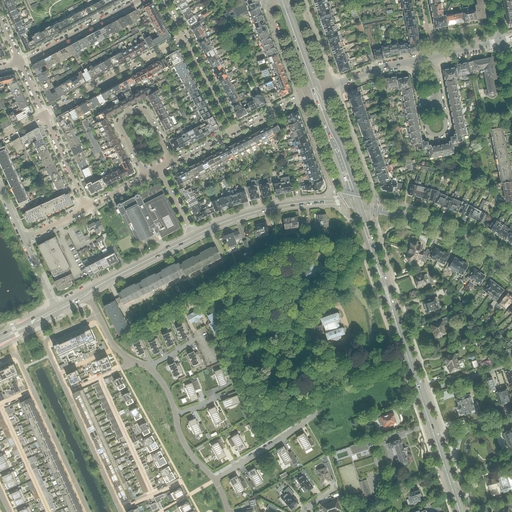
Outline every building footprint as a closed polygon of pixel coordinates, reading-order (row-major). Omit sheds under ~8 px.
[(4,0),(2,1),(8,13),(17,9),(15,5),(16,4),(14,0),(13,0),(12,0),(4,0)] [(98,13),(107,8),(103,0),(99,0),(93,3),(98,13)] [(181,10),(189,6),(186,0),(185,1),(178,5),(181,10)] [(259,1),(261,0),(247,0),(231,10),(234,14),(231,16),(228,12),(223,14),(227,20),(242,14),(249,11),(251,11),(260,7),(259,4),(260,4),(259,1)] [(485,9),(483,0),(476,0),(477,4),(475,6),(476,11),(485,9)] [(511,0),(502,0),(507,23),(508,24),(511,22),(511,0)] [(413,9),(411,1),(402,2),(404,11),(413,9)] [(151,2),(140,8),(141,10),(145,8),(146,12),(155,7),(152,2),(151,2)] [(184,15),(191,11),(196,8),(199,6),(201,4),(200,2),(195,6),(190,8),(189,6),(181,10),(184,15)] [(318,14),(319,14),(329,10),(330,9),(329,7),(330,6),(329,2),(328,2),(316,6),(318,14)] [(465,22),(471,21),(469,12),(465,13),(465,11),(464,2),(461,3),(465,22)] [(98,13),(93,3),(85,8),(90,17),(98,13)] [(441,4),(439,4),(431,6),(433,18),(442,16),(443,16),(442,10),(443,10),(442,7),(441,7),(441,4)] [(146,19),(149,17),(158,13),(155,7),(146,12),(147,12),(144,13),(146,16),(144,17),(146,19)] [(252,20),(254,23),(264,19),(260,9),(261,8),(260,7),(251,11),(249,11),(242,14),(243,17),(250,14),(251,16),(250,17),(251,20),(252,20)] [(471,21),(477,20),(476,11),(471,11),(471,10),(472,10),(471,7),(469,8),(469,12),(471,21)] [(85,8),(76,12),(81,22),(90,17),(85,8)] [(186,21),(194,16),(192,13),(193,12),(195,10),(195,9),(196,9),(196,8),(191,11),(184,15),(183,16),(186,21)] [(18,12),(17,9),(8,13),(13,24),(22,20),(20,17),(22,16),(20,12),(18,12)] [(414,17),(413,9),(404,11),(405,19),(414,17)] [(485,9),(476,11),(477,20),(486,19),(485,9)] [(136,10),(122,18),(126,26),(129,24),(129,26),(133,23),(134,24),(136,23),(136,22),(138,21),(137,20),(140,19),(136,10)] [(319,14),(321,21),(333,17),(334,16),(333,12),(330,13),(329,10),(319,14)] [(186,21),(189,26),(204,17),(209,14),(207,11),(202,14),(203,15),(199,18),(197,14),(194,16),(186,21)] [(72,27),(81,22),(76,12),(67,17),(72,27)] [(158,13),(149,17),(152,22),(151,22),(149,22),(147,23),(149,25),(152,23),(161,19),(158,13)] [(462,14),(454,15),(456,24),(464,22),(462,14)] [(446,17),(446,19),(447,25),(456,24),(454,15),(446,17)] [(442,20),(442,16),(433,18),(435,28),(447,25),(446,19),(442,20)] [(63,31),(72,27),(67,17),(58,22),(63,31)] [(321,21),(324,29),(337,24),(335,19),(334,20),(333,17),(321,21)] [(416,25),(414,17),(405,19),(407,27),(416,25)] [(123,28),(126,26),(122,18),(107,25),(112,33),(115,32),(115,33),(124,29),(123,28)] [(161,19),(152,23),(155,27),(154,28),(152,27),(150,28),(152,30),(164,24),(161,19)] [(268,31),(264,19),(254,23),(255,26),(254,27),(255,30),(256,29),(258,35),(268,31)] [(23,23),(22,20),(13,24),(18,35),(25,32),(27,31),(26,28),(27,27),(25,23),(23,23)] [(190,27),(193,32),(202,27),(199,23),(201,22),(201,24),(204,22),(202,20),(190,27)] [(53,24),(54,25),(58,34),(60,33),(63,31),(58,22),(58,21),(54,23),(53,24)] [(156,30),(158,34),(167,29),(164,24),(152,30),(153,33),(154,32),(155,30),(156,30)] [(326,36),(327,36),(337,32),(336,29),(338,28),(337,24),(324,29),(326,36)] [(58,34),(54,25),(51,27),(50,26),(48,27),(53,37),(58,34)] [(109,35),(112,33),(107,25),(93,33),(97,41),(100,39),(101,41),(109,36),(109,35)] [(417,34),(416,25),(407,27),(409,35),(417,34)] [(205,26),(202,27),(193,32),(196,38),(204,34),(205,33),(203,30),(206,28),(205,26)] [(53,37),(48,27),(46,28),(46,29),(43,31),(47,40),(53,37)] [(167,29),(158,34),(160,36),(157,38),(158,39),(155,40),(153,37),(151,38),(155,46),(170,37),(167,29)] [(39,32),(37,33),(42,42),(47,40),(43,31),(40,33),(39,32)] [(268,31),(258,35),(260,40),(259,40),(260,44),(261,43),(262,46),(263,46),(272,43),(268,31)] [(327,36),(329,43),(340,39),(339,36),(341,35),(340,31),(337,32),(327,36)] [(26,51),(35,46),(33,40),(29,42),(26,35),(27,35),(25,32),(18,35),(26,51)] [(36,45),(42,42),(37,33),(35,34),(35,35),(32,37),(36,45)] [(93,33),(79,41),(83,49),(86,47),(87,48),(95,44),(95,43),(97,41),(93,33)] [(149,49),(155,46),(151,38),(150,36),(146,39),(145,38),(146,37),(145,34),(142,36),(149,49)] [(205,36),(204,34),(196,38),(199,43),(209,38),(207,34),(205,36)] [(419,42),(417,34),(409,35),(410,44),(417,42),(419,42)] [(142,52),(148,49),(142,37),(140,38),(141,41),(141,43),(138,44),(142,52)] [(340,39),(329,43),(332,51),(345,46),(343,42),(342,40),(345,39),(345,37),(340,39)] [(211,41),(209,38),(199,43),(201,48),(202,48),(209,44),(208,43),(211,41)] [(136,46),(132,48),(137,55),(142,52),(138,44),(136,40),(134,41),(135,44),(136,46)] [(80,50),(83,49),(79,41),(65,48),(69,56),(72,55),(73,56),(74,55),(75,56),(75,57),(78,62),(81,60),(77,53),(81,51),(80,50)] [(202,48),(205,53),(213,49),(211,46),(215,44),(215,43),(216,43),(215,41),(209,44),(202,48)] [(408,52),(417,51),(418,51),(419,51),(419,50),(419,49),(419,48),(418,48),(417,42),(410,44),(411,45),(407,46),(408,52)] [(131,58),(137,55),(132,48),(130,43),(128,44),(130,47),(129,47),(130,49),(127,51),(131,58)] [(253,63),(258,61),(267,58),(277,54),(273,43),(272,43),(263,46),(264,49),(263,50),(261,50),(260,53),(256,54),(255,56),(256,58),(252,60),(253,63)] [(332,51),(334,58),(348,53),(346,49),(343,50),(343,48),(350,46),(349,44),(345,46),(332,51)] [(391,54),(400,52),(398,45),(398,44),(389,45),(391,54)] [(408,52),(407,46),(406,44),(398,45),(400,52),(400,54),(408,52)] [(383,56),(391,54),(389,45),(381,47),(382,49),(383,56)] [(125,52),(121,54),(125,61),(131,58),(127,51),(125,46),(123,47),(124,50),(125,52)] [(69,56),(65,48),(51,56),(55,64),(58,62),(59,63),(67,59),(66,58),(69,56)] [(215,48),(213,49),(205,53),(208,58),(222,51),(224,50),(223,49),(221,50),(221,49),(217,51),(215,48)] [(383,57),(383,56),(382,49),(373,50),(375,59),(383,57)] [(168,63),(171,61),(180,56),(177,50),(168,55),(171,60),(169,60),(169,59),(167,60),(168,63)] [(222,51),(208,58),(210,64),(221,58),(219,55),(223,53),(222,51)] [(120,64),(125,61),(121,54),(121,52),(115,56),(120,64)] [(348,53),(334,58),(337,65),(349,61),(356,58),(356,57),(349,59),(348,58),(349,57),(348,53)] [(370,62),(373,61),(374,60),(371,53),(366,55),(370,62)] [(266,62),(267,65),(279,61),(277,54),(267,58),(258,61),(259,64),(266,62)] [(51,56),(44,59),(46,65),(48,68),(49,68),(53,66),(52,65),(55,64),(51,56)] [(115,56),(109,59),(114,67),(120,64),(115,56)] [(170,69),(174,67),(183,62),(180,56),(171,61),(174,65),(172,66),(172,65),(169,67),(170,69)] [(164,58),(159,61),(163,70),(164,72),(166,71),(164,67),(168,65),(164,58)] [(213,69),(220,65),(221,65),(220,63),(223,61),(221,58),(210,64),(213,69)] [(492,58),(469,62),(471,71),(483,69),(488,90),(485,91),(486,96),(488,95),(489,95),(489,96),(489,97),(490,97),(491,98),(492,98),(493,98),(493,97),(494,97),(494,96),(495,96),(495,95),(495,94),(492,79),(496,79),(492,58)] [(60,98),(56,92),(52,94),(49,89),(54,87),(52,82),(51,83),(47,76),(48,75),(46,71),(43,72),(41,67),(46,65),(44,59),(43,59),(33,65),(32,66),(49,102),(51,103),(60,98)] [(109,70),(114,67),(109,59),(104,62),(109,70)] [(159,61),(149,67),(153,75),(163,70),(159,61)] [(261,71),(262,74),(282,67),(279,61),(267,65),(268,68),(261,71)] [(340,73),(353,68),(352,64),(350,64),(349,61),(337,65),(340,73)] [(104,62),(99,65),(103,73),(109,70),(104,62)] [(183,62),(174,67),(177,71),(176,72),(175,71),(173,72),(174,74),(178,72),(186,67),(183,62)] [(85,72),(82,74),(87,82),(92,80),(88,71),(86,68),(84,63),(81,65),(85,72)] [(467,63),(455,65),(455,68),(457,75),(460,75),(460,76),(462,75),(463,78),(465,77),(465,75),(464,75),(464,74),(470,73),(467,63)] [(92,80),(98,76),(93,68),(92,65),(89,67),(90,69),(88,71),(92,80)] [(98,76),(103,73),(99,65),(93,68),(98,76)] [(223,71),(220,65),(213,69),(212,69),(216,75),(223,71)] [(149,67),(143,70),(147,77),(151,75),(151,77),(152,77),(153,79),(155,79),(153,75),(149,67)] [(189,73),(186,67),(178,72),(180,77),(179,78),(178,77),(176,78),(177,80),(180,78),(189,73)] [(284,74),(282,67),(262,74),(263,77),(270,74),(272,78),(284,74)] [(450,69),(443,70),(444,75),(444,78),(457,75),(455,68),(450,69)] [(143,70),(138,73),(143,83),(147,80),(148,81),(147,83),(148,84),(150,83),(147,77),(143,70)] [(87,82),(82,74),(81,71),(78,73),(79,75),(77,77),(81,86),(87,82)] [(227,77),(223,71),(216,75),(219,81),(227,77)] [(132,76),(135,82),(136,84),(139,82),(140,83),(141,83),(142,86),(144,85),(143,83),(138,73),(132,76)] [(192,79),(189,73),(180,78),(183,83),(182,83),(181,82),(179,84),(180,86),(183,84),(192,79)] [(266,83),(267,87),(286,80),(284,74),(272,78),(273,81),(266,83)] [(9,86),(17,82),(18,82),(15,75),(13,75),(0,77),(0,89),(4,88),(3,85),(4,85),(4,84),(8,83),(9,86)] [(457,75),(444,78),(454,126),(464,124),(465,124),(465,121),(464,121),(462,112),(463,112),(462,108),(461,108),(459,99),(460,99),(460,96),(459,96),(457,87),(458,87),(457,83),(456,84),(455,78),(458,78),(457,75)] [(115,84),(101,93),(104,99),(109,96),(111,101),(117,97),(115,94),(119,92),(122,91),(124,94),(128,91),(130,90),(128,86),(135,82),(132,76),(115,84)] [(222,86),(230,81),(228,76),(227,77),(219,81),(222,86)] [(76,89),(81,86),(77,77),(71,80),(76,89)] [(396,77),(384,79),(385,87),(386,89),(398,86),(398,85),(401,85),(410,83),(409,77),(396,79),(396,77)] [(192,79),(183,84),(186,88),(185,89),(184,88),(182,89),(183,91),(187,89),(195,84),(192,79)] [(71,80),(65,83),(70,92),(76,89),(71,80)] [(275,87),(276,90),(289,86),(286,80),(267,87),(268,89),(275,87)] [(230,81),(222,86),(225,91),(237,85),(236,83),(232,85),(230,81)] [(15,112),(22,109),(28,106),(17,82),(9,86),(5,87),(6,89),(9,88),(9,89),(10,88),(12,92),(5,95),(6,98),(9,96),(9,95),(11,94),(12,94),(13,94),(17,101),(15,102),(15,103),(13,104),(14,106),(18,104),(19,107),(18,108),(14,110),(15,112)] [(70,92),(65,83),(60,86),(65,95),(70,92)] [(401,85),(398,85),(398,86),(398,89),(401,89),(402,94),(401,95),(401,98),(403,98),(404,107),(403,107),(404,110),(405,110),(407,119),(405,119),(406,122),(407,122),(409,131),(408,132),(409,135),(410,135),(412,144),(417,143),(424,142),(423,140),(421,140),(410,83),(401,85)] [(186,97),(190,95),(198,90),(195,84),(187,89),(189,92),(185,94),(186,97)] [(144,90),(141,88),(146,97),(147,96),(152,93),(150,90),(154,88),(153,85),(144,90)] [(225,91),(228,96),(236,92),(234,89),(238,87),(237,85),(225,91)] [(55,89),(56,92),(60,98),(65,95),(60,86),(55,89)] [(276,90),(277,91),(279,97),(290,92),(290,90),(289,86),(276,90)] [(136,93),(134,95),(137,101),(146,97),(141,88),(138,90),(137,88),(134,89),(136,93)] [(161,88),(152,93),(147,96),(150,101),(159,96),(158,94),(160,93),(159,92),(162,90),(161,88)] [(350,100),(363,95),(364,95),(363,91),(362,91),(359,92),(358,88),(347,92),(350,100)] [(261,92),(259,93),(257,89),(255,90),(257,94),(252,96),(258,107),(267,103),(263,96),(261,92)] [(189,102),(193,100),(201,95),(198,90),(190,95),(192,97),(188,99),(189,102)] [(131,96),(128,91),(124,94),(127,99),(130,105),(137,101),(134,95),(131,96)] [(273,101),(279,97),(277,91),(270,94),(272,96),(271,97),(273,101)] [(236,92),(228,96),(230,101),(242,95),(242,93),(238,95),(236,92)] [(101,93),(96,96),(100,104),(103,102),(103,103),(106,102),(104,99),(101,93)] [(247,101),(249,106),(252,111),(257,108),(253,100),(252,100),(249,93),(247,94),(249,99),(247,101)] [(192,107),(196,105),(204,100),(201,95),(193,100),(195,103),(191,105),(192,107)] [(242,95),(230,101),(230,102),(233,107),(240,102),(239,100),(243,98),(242,96),(243,95),(242,95)] [(350,100),(353,108),(364,103),(363,101),(365,100),(363,95),(350,100)] [(96,96),(90,99),(95,107),(97,105),(98,106),(100,105),(100,104),(96,96)] [(150,101),(155,111),(164,106),(159,96),(150,101)] [(114,105),(112,106),(116,113),(122,110),(123,109),(124,108),(127,107),(129,106),(130,105),(127,99),(125,100),(123,101),(121,102),(120,103),(117,98),(113,101),(114,103),(113,103),(114,105)] [(90,99),(85,102),(89,109),(92,108),(93,109),(95,108),(95,107),(90,99)] [(198,110),(207,106),(204,100),(196,105),(197,108),(193,110),(195,112),(198,110)] [(241,103),(240,102),(233,107),(235,112),(239,110),(244,107),(246,104),(245,101),(241,103)] [(85,102),(80,105),(84,114),(90,111),(89,109),(85,102)] [(353,108),(355,115),(367,111),(366,108),(368,108),(366,103),(364,103),(353,108)] [(244,107),(239,110),(242,115),(252,111),(249,106),(247,107),(248,108),(245,109),(244,108),(246,104),(244,107)] [(80,105),(74,108),(79,117),(84,114),(80,105)] [(17,115),(20,120),(30,114),(31,112),(29,106),(28,106),(22,109),(23,112),(17,115)] [(100,118),(101,121),(106,119),(116,113),(112,106),(106,109),(97,113),(98,115),(95,117),(95,118),(88,121),(91,126),(92,125),(91,122),(96,119),(97,120),(100,118)] [(155,111),(160,121),(169,116),(164,106),(155,111)] [(201,115),(209,111),(207,106),(198,110),(195,112),(197,115),(196,115),(197,117),(201,115)] [(74,108),(68,111),(71,116),(73,120),(79,117),(74,108)] [(12,124),(18,120),(12,109),(10,110),(11,112),(11,113),(11,114),(8,116),(12,124)] [(61,127),(67,125),(65,120),(71,116),(68,111),(68,110),(57,117),(57,119),(61,128),(61,127)] [(355,115),(358,123),(370,118),(369,116),(370,115),(368,110),(367,111),(355,115)] [(209,111),(201,115),(204,121),(212,116),(209,111)] [(292,121),(293,123),(301,121),(298,111),(291,114),(291,115),(284,117),(286,123),(292,121)] [(160,121),(165,131),(170,128),(173,127),(174,126),(169,116),(160,121)] [(358,123),(361,130),(372,126),(371,123),(373,123),(371,118),(370,118),(358,123)] [(106,119),(101,121),(95,124),(97,127),(98,126),(100,128),(108,124),(106,119)] [(198,138),(204,135),(199,126),(196,120),(194,121),(197,127),(193,129),(198,138)] [(208,124),(205,125),(209,132),(218,128),(215,121),(208,125),(208,124)] [(291,126),(292,131),(304,127),(301,121),(293,123),(284,127),(285,129),(289,127),(288,127),(291,126)] [(276,122),(270,126),(271,128),(274,134),(278,132),(280,136),(281,136),(281,134),(280,130),(276,122)] [(77,163),(85,159),(86,158),(84,153),(85,153),(84,150),(83,151),(81,146),(82,146),(81,143),(80,144),(77,139),(78,138),(77,136),(76,137),(74,131),(75,131),(74,128),(73,129),(70,123),(67,125),(61,127),(77,163)] [(205,123),(199,126),(204,135),(209,132),(205,125),(205,123)] [(108,124),(100,128),(98,129),(99,132),(101,131),(102,133),(100,134),(102,138),(113,133),(108,124)] [(449,141),(449,144),(453,143),(454,147),(458,146),(457,142),(462,141),(461,135),(466,134),(464,124),(454,126),(455,133),(453,134),(454,136),(450,137),(451,140),(449,141)] [(198,138),(193,129),(192,130),(190,125),(187,126),(190,131),(187,132),(191,141),(198,138)] [(361,130),(364,137),(375,133),(374,130),(376,130),(374,125),(372,126),(361,130)] [(270,126),(264,129),(269,138),(272,136),(274,141),(277,140),(274,134),(271,128),(270,126)] [(292,139),(295,138),(306,134),(304,127),(292,131),(287,133),(288,135),(291,134),(291,133),(293,133),(294,134),(291,135),(292,139),(288,140),(289,143),(293,141),(292,139)] [(491,129),(494,146),(505,144),(502,127),(491,129)] [(43,138),(40,131),(39,129),(37,128),(26,134),(29,140),(34,137),(36,137),(37,140),(43,138)] [(184,133),(181,135),(186,144),(191,141),(187,132),(184,128),(182,129),(184,133)] [(271,143),(269,138),(264,129),(258,132),(263,141),(266,139),(269,144),(271,143)] [(179,136),(176,138),(181,147),(186,144),(181,135),(179,131),(176,132),(179,136)] [(265,146),(263,141),(258,132),(252,135),(257,144),(260,142),(263,147),(265,146)] [(105,143),(105,144),(116,138),(113,133),(102,138),(100,139),(97,141),(98,143),(101,141),(103,140),(105,143)] [(364,137),(366,144),(377,139),(377,137),(378,137),(377,133),(375,133),(364,137)] [(26,134),(20,137),(24,145),(28,143),(28,144),(31,143),(29,140),(26,134)] [(295,138),(298,145),(309,141),(306,134),(295,138)] [(260,149),(257,144),(252,135),(247,138),(251,147),(255,145),(257,150),(260,149)] [(175,150),(181,147),(176,138),(173,139),(172,138),(171,138),(170,136),(168,138),(174,149),(175,150)] [(16,140),(20,150),(24,149),(19,138),(16,140)] [(49,176),(50,175),(58,171),(43,138),(37,140),(34,142),(36,148),(35,148),(36,151),(37,150),(39,153),(38,154),(39,156),(40,156),(42,161),(41,161),(37,163),(38,165),(42,164),(43,163),(45,168),(44,169),(39,171),(40,173),(45,171),(47,170),(49,176)] [(90,139),(90,140),(92,139),(95,145),(96,147),(97,150),(99,153),(99,152),(97,148),(96,145),(95,143),(93,138),(90,139)] [(108,149),(110,148),(119,144),(116,138),(105,144),(103,145),(104,146),(106,145),(108,149)] [(247,138),(241,141),(245,150),(249,148),(251,153),(254,152),(251,147),(247,138)] [(366,144),(368,150),(380,145),(379,143),(380,143),(379,139),(377,139),(366,144)] [(16,140),(12,142),(17,152),(20,150),(16,140)] [(248,155),(245,150),(241,141),(235,144),(240,153),(243,151),(245,156),(247,155),(248,155)] [(300,153),(311,149),(309,141),(298,145),(291,148),(292,151),(296,149),(296,148),(298,147),(300,153)] [(424,142),(417,143),(419,149),(428,148),(429,156),(433,156),(433,157),(442,155),(440,146),(432,147),(431,144),(428,145),(428,141),(424,142)] [(441,145),(440,146),(442,155),(443,155),(451,154),(451,152),(455,152),(454,147),(453,143),(449,144),(441,145)] [(111,151),(113,154),(122,149),(119,144),(110,148),(108,149),(106,150),(102,152),(103,154),(107,152),(109,151),(109,152),(111,151)] [(242,158),(240,153),(235,144),(229,147),(234,156),(237,154),(240,159),(242,158)] [(494,146),(498,164),(509,162),(505,144),(494,146)] [(368,150),(371,157),(382,153),(381,150),(383,150),(381,145),(380,145),(368,150)] [(0,163),(3,170),(13,165),(4,146),(0,148),(0,163)] [(236,161),(234,156),(229,147),(223,150),(228,159),(232,157),(234,162),(236,161)] [(122,149),(113,154),(111,155),(112,157),(114,156),(115,159),(124,154),(122,149)] [(300,161),(303,160),(314,156),(311,149),(300,153),(292,156),(293,159),(297,157),(296,156),(301,154),(301,156),(298,157),(300,161),(296,163),(297,165),(301,164),(300,161)] [(228,159),(223,150),(218,152),(222,162),(226,160),(228,165),(231,164),(228,159)] [(212,156),(217,165),(220,163),(223,168),(225,167),(222,162),(218,152),(212,156)] [(371,157),(373,163),(385,159),(384,157),(385,156),(384,152),(382,153),(371,157)] [(118,161),(119,164),(127,160),(124,154),(115,159),(112,161),(113,162),(116,161),(116,162),(118,161)] [(206,159),(211,168),(214,166),(217,171),(219,170),(217,165),(212,156),(206,159)] [(303,160),(306,168),(317,164),(314,156),(303,160)] [(85,159),(77,163),(84,177),(89,175),(90,178),(93,177),(91,174),(85,159)] [(128,159),(127,160),(119,164),(120,165),(125,176),(126,176),(133,172),(134,171),(128,159)] [(206,159),(200,162),(205,171),(208,169),(210,174),(213,173),(211,168),(206,159)] [(373,163),(375,170),(387,165),(386,163),(387,162),(386,159),(385,159),(373,163)] [(207,176),(205,171),(200,162),(194,164),(199,174),(203,172),(205,177),(207,176)] [(502,182),(511,179),(511,176),(509,162),(498,164),(502,182)] [(448,174),(450,169),(450,168),(450,167),(450,166),(449,165),(449,164),(448,164),(448,163),(447,163),(446,163),(445,163),(444,163),(443,163),(442,164),(441,164),(440,168),(439,168),(439,169),(439,170),(439,171),(439,172),(440,173),(440,174),(441,174),(442,175),(443,175),(444,175),(445,175),(446,175),(447,175),(447,174),(448,174)] [(194,164),(189,167),(194,177),(197,175),(199,180),(202,179),(199,174),(194,164)] [(306,169),(308,174),(319,170),(317,164),(306,168),(300,170),(301,172),(304,171),(304,170),(306,169)] [(11,188),(21,183),(13,165),(3,170),(11,188)] [(117,180),(125,176),(120,165),(116,167),(117,168),(112,171),(117,180)] [(375,170),(378,176),(389,172),(388,169),(390,169),(388,165),(387,165),(375,170)] [(110,172),(107,173),(112,183),(117,180),(112,171),(110,166),(109,167),(110,170),(110,171),(110,172)] [(196,181),(194,177),(189,167),(184,170),(189,179),(191,178),(194,183),(196,181)] [(101,176),(102,178),(106,185),(106,186),(112,183),(107,173),(105,169),(103,170),(104,173),(104,174),(101,176)] [(191,184),(189,179),(184,170),(178,173),(183,182),(186,181),(189,185),(191,184)] [(310,181),(312,180),(322,177),(319,170),(308,174),(302,176),(303,178),(307,177),(307,176),(309,176),(310,181)] [(58,171),(50,175),(57,190),(65,186),(58,171)] [(378,176),(380,183),(392,179),(391,176),(392,176),(391,171),(389,172),(378,176)] [(279,172),(280,174),(283,193),(295,190),(294,186),(291,187),(289,176),(282,177),(282,175),(283,175),(283,172),(279,172)] [(173,176),(178,185),(181,183),(183,188),(184,188),(186,187),(183,182),(178,173),(174,175),(173,176)] [(283,193),(280,174),(279,174),(279,176),(278,176),(278,179),(279,179),(280,181),(274,182),(276,194),(283,193)] [(411,184),(409,194),(415,196),(419,182),(420,178),(420,176),(417,175),(416,181),(415,180),(414,185),(411,184)] [(264,178),(264,180),(259,181),(260,185),(262,197),(271,195),(268,184),(271,183),(270,178),(267,178),(267,177),(264,178)] [(312,180),(313,183),(320,189),(324,183),(322,177),(312,180)] [(103,186),(106,185),(102,178),(94,182),(94,181),(91,182),(91,181),(86,184),(91,194),(103,188),(103,186)] [(395,178),(392,179),(380,183),(382,189),(395,191),(396,190),(397,183),(397,182),(395,178)] [(257,186),(260,185),(259,181),(259,180),(255,181),(255,180),(252,181),(253,186),(248,187),(249,191),(251,199),(259,197),(257,186)] [(511,180),(493,184),(494,188),(501,186),(502,186),(502,185),(504,185),(504,189),(503,191),(505,202),(511,200),(511,180)] [(421,182),(419,182),(415,196),(422,198),(425,187),(419,186),(420,185),(421,185),(421,182)] [(11,188),(19,206),(29,201),(21,183),(11,188)] [(117,206),(136,243),(159,231),(161,237),(181,227),(178,222),(179,221),(159,183),(139,194),(140,194),(138,195),(138,194),(136,194),(135,195),(136,196),(120,204),(120,203),(117,204),(118,205),(117,206)] [(426,183),(425,187),(422,198),(428,200),(431,189),(426,188),(426,187),(427,187),(428,184),(426,183)] [(245,192),(249,191),(248,187),(247,186),(244,187),(244,186),(241,187),(242,190),(241,191),(242,192),(238,193),(241,202),(248,201),(245,192)] [(234,205),(241,202),(238,193),(236,187),(235,187),(235,189),(234,189),(235,192),(234,193),(234,194),(231,195),(234,205)] [(438,191),(431,189),(428,200),(435,201),(439,192),(441,187),(438,187),(438,190),(438,191)] [(185,190),(184,188),(183,188),(180,189),(184,196),(185,196),(185,197),(198,191),(196,189),(194,191),(194,190),(192,191),(191,188),(185,190)] [(234,205),(231,195),(229,189),(228,190),(228,191),(227,191),(228,195),(227,195),(228,196),(224,197),(228,207),(234,205)] [(189,204),(197,199),(195,196),(196,195),(199,194),(198,191),(185,197),(189,204)] [(446,195),(439,192),(435,201),(435,202),(443,206),(447,196),(449,192),(447,191),(445,194),(446,194),(446,195)] [(222,198),(218,199),(222,209),(228,207),(224,197),(223,192),(221,193),(222,197),(221,197),(222,198)] [(73,203),(68,193),(65,195),(65,194),(50,201),(55,212),(73,203)] [(214,211),(222,209),(218,199),(216,194),(215,194),(215,196),(214,196),(215,199),(215,200),(211,202),(213,204),(214,207),(213,207),(214,211)] [(454,199),(455,195),(453,194),(452,197),(453,197),(452,199),(447,196),(443,206),(449,209),(454,199)] [(458,211),(461,202),(455,199),(455,198),(457,199),(458,196),(455,195),(454,199),(449,209),(458,212),(458,211)] [(458,211),(464,214),(468,205),(462,202),(463,201),(464,201),(467,196),(464,195),(463,197),(461,202),(458,211)] [(198,203),(197,199),(189,204),(191,209),(200,205),(205,202),(204,200),(198,203)] [(470,217),(476,220),(483,207),(486,201),(484,200),(479,209),(480,209),(480,210),(475,208),(470,217)] [(55,212),(50,201),(31,209),(36,220),(55,212)] [(483,207),(476,220),(482,224),(487,214),(482,212),(483,210),(484,211),(489,202),(486,201),(483,207)] [(464,214),(470,217),(475,208),(477,204),(474,203),(473,206),(474,206),(474,207),(468,205),(464,214)] [(211,213),(214,211),(213,207),(214,207),(213,204),(208,206),(207,206),(207,207),(206,208),(207,209),(195,215),(197,220),(207,215),(208,215),(211,214),(211,213)] [(191,209),(195,215),(207,209),(206,208),(207,207),(207,206),(202,209),(200,205),(191,209)] [(36,220),(31,209),(26,212),(26,213),(23,214),(28,224),(36,220)] [(326,214),(319,215),(319,223),(313,223),(313,230),(320,229),(320,227),(328,226),(328,222),(327,222),(326,214)] [(297,216),(290,217),(291,227),(295,227),(297,229),(300,229),(300,226),(298,226),(297,216)] [(488,227),(494,231),(500,222),(503,218),(501,216),(499,219),(499,221),(494,218),(488,227)] [(292,229),(291,227),(290,217),(283,219),(284,228),(289,228),(289,229),(292,229)] [(97,232),(100,231),(104,229),(100,221),(95,223),(94,222),(87,225),(90,230),(95,228),(97,232)] [(494,231),(499,235),(505,226),(508,222),(506,221),(505,223),(505,224),(504,225),(500,222),(494,231)] [(270,227),(267,228),(266,223),(256,225),(258,232),(267,230),(268,234),(272,233),(270,227)] [(505,238),(511,229),(511,227),(511,225),(510,226),(510,228),(509,228),(505,226),(499,235),(505,238)] [(235,240),(240,238),(238,231),(225,236),(229,246),(236,244),(235,240)] [(55,236),(37,245),(53,276),(54,276),(68,269),(70,268),(57,242),(58,242),(55,236)] [(428,257),(429,254),(430,251),(427,250),(426,252),(421,251),(422,247),(420,245),(418,245),(417,245),(417,241),(411,242),(410,242),(410,243),(411,243),(408,250),(428,257)] [(197,256),(203,266),(221,257),(215,247),(212,248),(212,247),(200,253),(200,254),(197,256)] [(431,258),(438,261),(442,251),(439,249),(438,250),(436,248),(432,255),(429,254),(428,257),(427,258),(430,259),(431,259),(431,258)] [(118,262),(119,261),(113,249),(108,252),(114,264),(118,262)] [(406,256),(406,257),(412,264),(413,264),(414,265),(415,264),(416,264),(417,263),(415,260),(418,260),(419,260),(421,260),(422,261),(425,262),(427,259),(427,258),(428,257),(408,250),(406,256)] [(445,268),(448,263),(445,261),(448,254),(446,253),(446,252),(442,251),(438,261),(436,263),(440,265),(440,266),(445,269),(445,268)] [(114,264),(108,252),(103,254),(109,266),(110,266),(114,264)] [(103,254),(98,256),(105,269),(109,267),(109,266),(103,254)] [(105,269),(98,256),(93,259),(100,271),(105,269)] [(185,276),(203,266),(197,256),(194,257),(194,256),(182,262),(183,263),(179,265),(184,273),(185,276)] [(456,271),(461,261),(456,258),(455,258),(453,260),(452,259),(449,263),(448,263),(445,268),(451,271),(454,273),(456,271)] [(93,259),(88,261),(95,274),(99,272),(99,271),(100,271),(93,259)] [(95,274),(88,261),(83,264),(90,276),(95,274)] [(461,261),(456,271),(459,273),(459,274),(464,277),(466,273),(465,272),(468,268),(466,267),(468,265),(466,264),(467,264),(461,261)] [(302,273),(300,275),(299,276),(298,276),(298,277),(298,278),(299,279),(300,280),(301,280),(302,280),(305,278),(306,279),(312,276),(312,277),(318,273),(324,269),(321,262),(319,263),(318,262),(313,265),(312,262),(306,265),(308,269),(302,273)] [(164,283),(184,273),(179,265),(178,263),(175,264),(175,263),(161,270),(162,271),(159,273),(164,283)] [(68,269),(54,276),(56,280),(54,282),(58,290),(60,289),(60,291),(75,283),(73,279),(74,279),(72,274),(71,274),(68,269)] [(468,285),(470,287),(479,273),(474,269),(471,273),(466,279),(472,282),(471,283),(469,283),(468,285)] [(139,283),(144,294),(164,283),(159,273),(155,274),(155,273),(141,280),(142,281),(139,283)] [(479,273),(470,287),(472,288),(473,286),(473,284),(479,287),(483,281),(482,280),(485,276),(479,273)] [(430,282),(428,277),(427,277),(427,274),(421,276),(421,274),(414,276),(418,287),(427,284),(430,282)] [(485,291),(490,295),(497,285),(490,280),(482,291),(480,290),(477,294),(480,297),(483,292),(485,291)] [(124,304),(144,294),(139,283),(135,285),(135,284),(121,290),(122,291),(119,293),(124,304)] [(497,285),(490,295),(495,298),(493,300),(494,300),(489,307),(492,309),(496,304),(497,302),(495,301),(503,290),(497,285)] [(498,307),(501,310),(504,306),(506,308),(511,300),(511,297),(507,293),(505,296),(504,295),(502,297),(503,298),(498,305),(496,304),(492,309),(495,311),(498,307)] [(435,300),(438,300),(437,296),(431,299),(430,297),(426,298),(427,300),(423,301),(426,312),(431,311),(435,310),(434,309),(438,308),(435,300)] [(115,300),(114,301),(104,306),(119,335),(129,329),(115,300)] [(190,321),(191,322),(202,316),(201,315),(199,311),(199,312),(198,310),(187,316),(188,318),(190,321)] [(217,332),(221,330),(216,322),(217,322),(217,321),(216,319),(215,318),(217,317),(218,315),(217,313),(215,312),(213,313),(208,316),(212,323),(209,324),(213,332),(216,331),(217,332)] [(322,324),(313,327),(316,336),(325,333),(327,338),(332,337),(333,339),(335,340),(337,339),(339,337),(338,335),(344,333),(343,332),(344,332),(345,332),(345,331),(345,330),(345,329),(344,329),(344,328),(343,328),(342,328),(339,317),(340,317),(340,316),(340,315),(340,314),(339,314),(339,313),(338,313),(338,312),(337,313),(337,312),(331,314),(331,312),(320,316),(322,324)] [(444,330),(450,328),(447,317),(439,319),(440,322),(431,325),(432,326),(431,326),(433,331),(435,336),(445,333),(444,330)] [(181,324),(175,326),(181,340),(187,337),(185,333),(189,332),(185,324),(182,326),(181,324)] [(90,329),(84,331),(85,332),(89,342),(95,339),(90,329)] [(167,330),(161,333),(167,346),(173,344),(172,340),(175,339),(171,331),(168,332),(167,330)] [(85,332),(80,335),(84,344),(89,342),(85,332)] [(80,335),(75,337),(79,347),(84,344),(80,335)] [(75,337),(69,339),(74,349),(79,347),(75,337)] [(141,338),(132,342),(138,355),(144,352),(142,349),(146,347),(143,341),(141,338)] [(157,338),(148,342),(154,354),(160,351),(158,348),(161,346),(157,338)] [(69,339),(64,342),(69,351),(74,349),(69,339)] [(64,342),(59,344),(63,354),(69,351),(64,342)] [(58,343),(53,345),(58,356),(63,354),(59,344),(58,343)] [(511,355),(510,348),(503,350),(505,357),(511,355)] [(193,352),(188,354),(194,367),(203,363),(198,353),(195,355),(193,352)] [(456,361),(455,358),(456,357),(455,357),(459,355),(458,353),(454,354),(450,355),(450,354),(446,355),(446,356),(443,357),(446,365),(448,364),(456,361)] [(107,356),(96,361),(99,366),(110,361),(107,356)] [(456,361),(448,364),(451,374),(455,373),(454,371),(459,369),(457,364),(464,362),(463,359),(456,361)] [(110,361),(99,366),(101,371),(112,366),(110,361)] [(14,363),(8,365),(9,367),(13,377),(19,374),(14,363)] [(175,363),(169,365),(174,376),(183,372),(180,365),(176,366),(175,363)] [(9,367),(4,369),(8,379),(13,377),(9,367)] [(220,386),(227,384),(224,377),(228,375),(225,367),(214,371),(220,386)] [(4,369),(0,370),(0,374),(3,381),(8,379),(4,369)] [(77,369),(66,374),(69,380),(80,375),(77,369)] [(80,375),(69,380),(71,385),(82,380),(80,375)] [(116,385),(115,386),(118,391),(125,387),(120,377),(114,380),(116,385)] [(491,377),(486,379),(489,390),(492,390),(492,391),(496,390),(491,377)] [(198,399),(195,391),(200,389),(197,380),(191,383),(191,382),(191,383),(189,384),(188,384),(185,385),(186,388),(188,393),(189,397),(191,401),(198,399)] [(511,394),(511,393),(509,393),(507,388),(496,392),(500,405),(510,402),(511,408),(511,394)] [(76,398),(76,399),(85,395),(83,389),(73,393),(74,394),(73,394),(75,399),(76,398)] [(459,398),(456,399),(458,406),(473,401),(469,391),(464,393),(464,394),(458,396),(459,398)] [(134,402),(128,392),(122,396),(127,405),(134,402)] [(229,398),(222,401),(225,408),(238,403),(240,402),(239,400),(238,398),(237,396),(238,396),(238,395),(237,395),(236,392),(228,395),(229,398)] [(88,400),(85,395),(76,399),(77,401),(76,402),(77,405),(78,404),(79,405),(88,400)] [(22,409),(33,404),(32,402),(33,401),(31,399),(30,399),(30,398),(20,403),(22,409)] [(81,410),(90,406),(88,400),(79,405),(78,406),(79,407),(80,407),(81,410)] [(458,406),(457,406),(460,414),(464,413),(464,415),(470,413),(471,414),(475,412),(472,402),(473,402),(473,401),(458,406)] [(22,409),(25,414),(35,409),(36,409),(34,404),(33,405),(33,404),(22,409)] [(90,406),(81,410),(80,411),(82,415),(83,415),(93,411),(90,406)] [(142,417),(137,407),(129,411),(132,416),(133,416),(136,420),(142,417)] [(225,419),(222,412),(218,414),(215,407),(208,410),(210,413),(212,417),(214,422),(215,424),(218,423),(219,423),(221,422),(222,422),(222,421),(225,419)] [(27,420),(38,415),(37,413),(38,412),(36,409),(35,410),(35,409),(25,414),(27,420)] [(83,417),(84,418),(85,418),(86,421),(95,417),(93,411),(83,415),(84,416),(83,417)] [(389,426),(396,424),(394,417),(394,416),(395,416),(395,415),(394,415),(394,414),(394,413),(393,413),(380,417),(378,418),(380,425),(383,424),(383,426),(389,424),(389,426)] [(30,425),(40,420),(41,419),(40,418),(39,418),(38,415),(27,420),(28,419),(31,424),(30,425)] [(88,426),(98,422),(95,417),(86,421),(87,423),(86,424),(87,426),(88,426)] [(194,434),(195,436),(198,435),(199,434),(201,433),(202,434),(202,433),(201,432),(205,430),(202,423),(198,425),(195,418),(188,422),(194,434)] [(32,431),(43,426),(42,426),(43,425),(42,421),(40,421),(40,420),(30,425),(32,431)] [(100,428),(98,422),(88,426),(89,429),(88,429),(90,432),(91,431),(91,432),(100,428)] [(144,435),(150,432),(145,422),(139,426),(138,423),(134,425),(138,433),(141,431),(144,435)] [(33,432),(35,436),(45,431),(44,429),(45,429),(44,426),(43,426),(32,431),(33,432)] [(100,428),(91,432),(90,433),(92,437),(93,437),(103,433),(100,428)] [(37,442),(48,437),(47,436),(48,436),(48,434),(46,434),(45,431),(35,436),(37,442)] [(93,440),(94,440),(96,443),(105,438),(103,433),(93,437),(94,438),(93,439),(93,440)] [(304,433),(297,437),(303,449),(305,451),(307,450),(309,449),(311,447),(311,448),(312,447),(311,446),(315,444),(311,437),(307,440),(304,433)] [(232,439),(228,441),(232,447),(235,445),(239,452),(246,447),(239,436),(238,434),(232,437),(231,437),(232,439)] [(146,446),(155,441),(152,435),(143,440),(146,446)] [(40,447),(50,442),(51,441),(50,439),(49,437),(48,438),(48,437),(37,442),(40,447)] [(105,438),(96,443),(95,444),(97,448),(98,447),(98,448),(108,444),(105,438)] [(225,447),(220,439),(217,441),(216,441),(217,442),(211,446),(212,448),(219,460),(226,456),(222,449),(225,447)] [(376,444),(374,439),(368,441),(368,440),(357,444),(359,450),(376,444)] [(406,451),(407,450),(405,447),(403,448),(402,444),(402,443),(402,442),(402,441),(401,441),(400,439),(387,444),(389,449),(392,448),(394,454),(397,453),(398,458),(396,459),(397,463),(401,462),(402,463),(403,463),(404,464),(405,464),(405,463),(406,462),(406,461),(406,460),(407,460),(406,456),(408,455),(406,451)] [(155,441),(146,446),(149,452),(158,447),(155,441)] [(42,452),(52,448),(52,447),(53,447),(52,445),(51,445),(50,442),(40,447),(42,452)] [(108,444),(98,448),(99,450),(98,451),(99,451),(100,454),(101,453),(101,454),(110,450),(108,444)] [(283,446),(276,450),(285,465),(292,461),(293,464),(297,462),(291,452),(288,454),(283,446)] [(42,452),(45,458),(55,453),(56,452),(55,450),(54,448),(53,449),(52,448),(42,452)] [(103,459),(113,455),(110,450),(101,454),(100,455),(101,457),(102,459),(103,459)] [(154,461),(163,456),(160,450),(151,455),(154,461)] [(5,453),(0,455),(0,463),(8,460),(8,459),(5,454),(5,453)] [(47,463),(57,459),(57,458),(58,458),(56,454),(55,454),(55,453),(45,458),(46,458),(48,463),(47,463)] [(113,455),(103,459),(104,461),(103,462),(105,465),(106,464),(106,465),(115,460),(113,455)] [(154,461),(153,462),(157,468),(167,463),(163,456),(154,461)] [(355,462),(357,467),(377,462),(376,456),(355,462)] [(49,469),(60,464),(59,462),(60,461),(59,459),(58,459),(57,459),(47,463),(49,469)] [(8,460),(0,463),(0,470),(9,467),(9,466),(8,466),(6,461),(8,460)] [(115,460),(106,465),(105,465),(106,468),(107,470),(108,469),(108,470),(118,466),(119,466),(116,460),(115,460)] [(327,471),(330,470),(327,462),(324,463),(325,467),(317,470),(320,480),(319,481),(321,485),(325,484),(324,483),(325,483),(330,481),(327,471)] [(49,469),(52,474),(62,470),(62,469),(63,468),(62,467),(61,467),(60,464),(49,469)] [(120,471),(118,466),(108,470),(108,471),(109,472),(108,473),(109,476),(110,475),(111,476),(120,471)] [(162,477),(172,472),(169,466),(160,471),(161,473),(160,473),(162,477)] [(263,483),(255,468),(248,472),(252,480),(248,482),(252,488),(256,486),(257,487),(257,486),(263,483)] [(54,480),(65,475),(64,473),(65,472),(64,470),(63,470),(62,470),(52,474),(54,480)] [(303,487),(302,488),(305,492),(312,487),(307,480),(310,478),(305,470),(301,472),(303,475),(296,479),(299,483),(300,483),(303,487)] [(13,471),(1,476),(2,477),(4,482),(16,477),(13,471)] [(111,478),(112,478),(113,481),(124,476),(121,471),(120,471),(111,476),(110,477),(111,478)] [(172,472),(162,477),(165,483),(175,478),(172,472)] [(65,476),(65,475),(54,480),(55,480),(56,480),(58,485),(57,485),(67,481),(67,480),(68,480),(66,475),(65,476)] [(114,487),(115,486),(116,487),(126,482),(124,476),(113,481),(113,482),(114,483),(113,484),(114,487)] [(229,480),(238,494),(245,490),(244,489),(248,487),(244,480),(240,482),(237,476),(229,480)] [(16,477),(4,482),(4,483),(7,488),(7,489),(18,484),(18,483),(17,484),(15,478),(16,477)] [(498,481),(502,480),(502,478),(498,479),(497,477),(486,480),(489,489),(500,486),(498,481)] [(367,480),(359,482),(364,498),(372,495),(367,480)] [(69,484),(67,481),(57,485),(59,491),(70,486),(69,485),(71,485),(70,483),(69,484)] [(127,481),(126,482),(116,487),(115,488),(116,489),(117,489),(118,492),(128,488),(130,487),(127,481)] [(70,486),(59,491),(62,496),(72,491),(73,491),(71,486),(70,487),(70,486)] [(24,495),(24,494),(21,489),(21,488),(9,494),(10,494),(12,500),(24,495)] [(130,493),(128,488),(118,492),(118,493),(119,494),(118,495),(119,498),(120,497),(121,498),(130,493)] [(184,494),(181,488),(171,493),(174,499),(184,494)] [(288,507),(291,510),(294,508),(294,507),(298,503),(291,495),(293,493),(288,488),(284,492),(286,494),(281,498),(289,506),(288,507)] [(420,494),(421,493),(420,491),(419,491),(419,490),(416,491),(415,490),(407,493),(405,494),(404,493),(399,495),(402,500),(406,499),(405,497),(408,496),(409,499),(407,500),(408,504),(413,503),(414,505),(418,503),(418,501),(420,500),(419,496),(420,495),(420,494)] [(62,496),(64,502),(65,501),(75,497),(74,495),(75,494),(74,491),(72,492),(72,491),(62,496)] [(122,500),(123,503),(134,498),(131,492),(130,493),(121,498),(120,499),(121,500),(122,500)] [(24,495),(12,500),(15,506),(27,501),(24,495)] [(65,501),(68,507),(77,502),(78,501),(77,500),(76,500),(75,497),(65,501)] [(332,502),(322,506),(324,511),(335,511),(339,509),(338,505),(342,504),(339,497),(331,500),(332,502)] [(511,507),(511,505),(511,498),(506,500),(507,505),(503,506),(504,508),(497,510),(497,511),(509,511),(508,509),(511,507)] [(68,507),(70,511),(80,508),(79,506),(80,505),(78,502),(77,503),(77,502),(68,507)] [(179,511),(184,511),(192,508),(188,502),(178,508),(179,511)]
